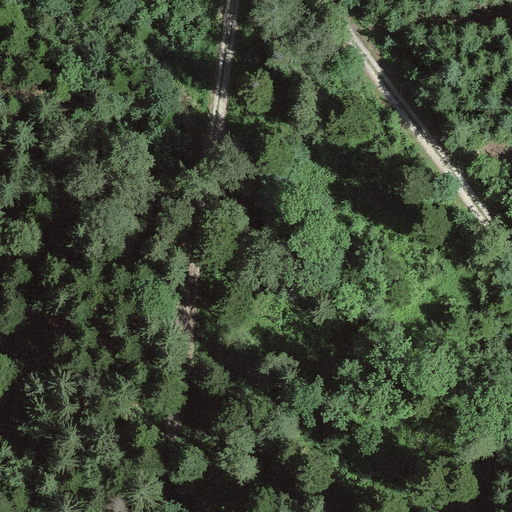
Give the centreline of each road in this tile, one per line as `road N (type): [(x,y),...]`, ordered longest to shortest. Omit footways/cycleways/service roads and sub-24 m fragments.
road 1 (track): [(148,511),(178,405),(234,0)]
road 2 (track): [(322,0),(511,257)]
